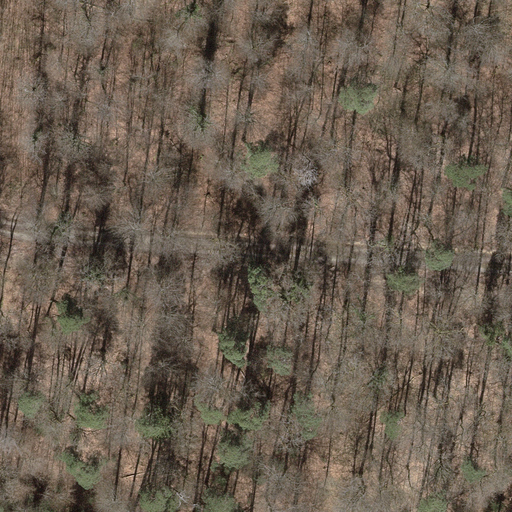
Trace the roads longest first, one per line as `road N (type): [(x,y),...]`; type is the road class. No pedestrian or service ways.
road 1 (track): [(0,224),(283,251)]
road 2 (track): [(283,251),(511,271)]
road 3 (track): [(201,122),(292,216),(283,251)]
